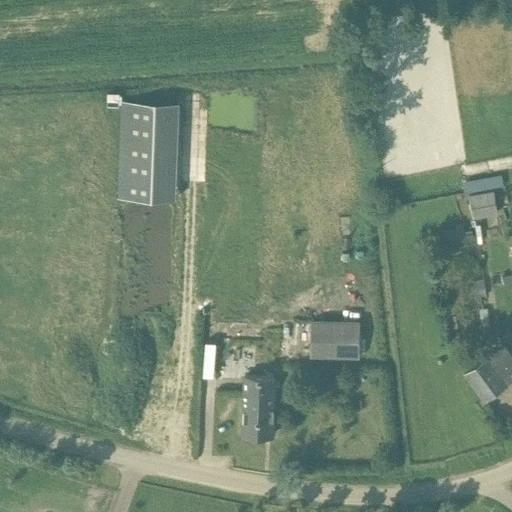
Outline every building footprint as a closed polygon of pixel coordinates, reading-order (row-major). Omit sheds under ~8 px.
[(251,102),(207,101),(201,315),(245,317),(251,102)] [(498,213),(493,190),(468,195),(473,218),(498,213)] [(115,230),(125,230),(124,242),(127,242),(122,359),(128,359),(128,365),(146,366),(145,374),(162,374),(163,367),(169,367),(176,199),(133,197),(132,217),(129,217),(129,203),(118,202),(118,211),(116,211),(115,230)] [(465,226),(441,229),(444,254),(468,251),(465,226)] [(511,273),(502,276),(503,283),(511,281),(511,273)] [(475,281),(478,298),(486,296),(483,280),(475,281)] [(460,342),(455,312),(445,314),(450,344),(460,342)] [(311,355),(359,355),(359,321),(311,320),(311,355)] [(510,384),(489,355),(463,374),(484,403),(510,384)] [(274,375),(245,374),(243,434),(273,435),(274,375)]
